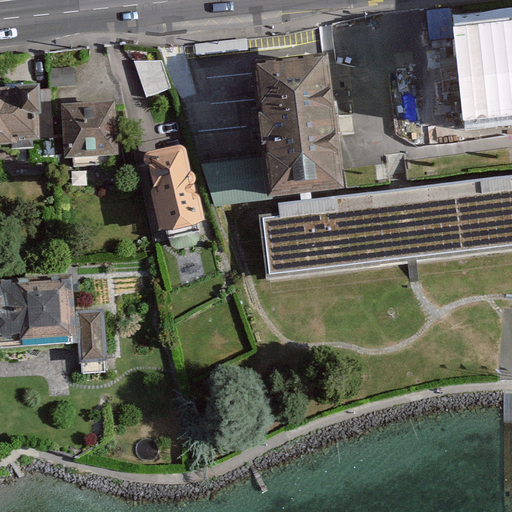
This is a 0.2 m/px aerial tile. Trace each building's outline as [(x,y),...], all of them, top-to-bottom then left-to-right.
[(511,43),(462,48),(466,83),(471,129),(511,125),(511,43)] [(137,66),(146,98),(170,91),(160,59),(137,66)] [(278,213),(345,205),(335,128),(327,64),(251,74),(261,159),(267,206),(268,214),(278,213)] [(24,92),(0,92),(0,146),(13,146),(13,154),(36,153),(36,143),(49,143),(47,99),(24,100),(24,92)] [(120,162),(116,108),(62,111),(65,165),(120,162)] [(180,154),(147,162),(144,167),(145,173),(148,175),(153,197),(150,201),(159,239),(174,241),(194,237),(205,229),(200,205),(197,202),(195,193),(196,189),(196,185),(194,182),(191,180),(186,157),(180,154)] [(267,206),(261,159),(202,167),(215,209),(226,210),(267,206)] [(278,213),(280,224),(262,226),(269,281),(413,264),(511,252),(511,185),(400,198),(345,205),(278,213)] [(110,373),(109,319),(75,320),(74,285),(0,287),(0,345),(80,343),(80,374),(110,373)]
